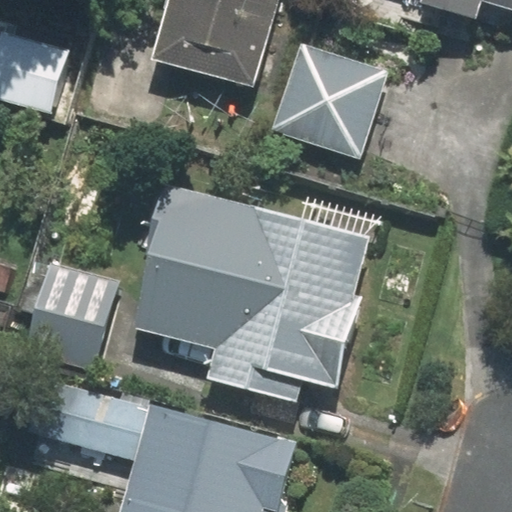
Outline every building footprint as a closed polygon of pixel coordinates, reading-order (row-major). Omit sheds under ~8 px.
[(189,0),(171,72),(268,97),(291,0),(189,0)] [(511,0),(431,0),(430,6),(495,26),(500,10),(511,13),(511,0)] [(90,52),(0,27),(0,108),(69,128),(90,52)] [(398,75),(316,45),(283,136),(365,166),(398,75)] [(374,237),(223,196),(190,187),(151,332),(225,352),(216,386),(317,414),(323,391),(347,398),(374,296),(359,292),(374,237)] [(60,261),(56,278),(38,274),(28,312),(47,317),(38,354),(109,371),(132,278),(60,261)] [(292,511),(310,447),(71,385),(53,456),(134,477),(124,511),(292,511)]
